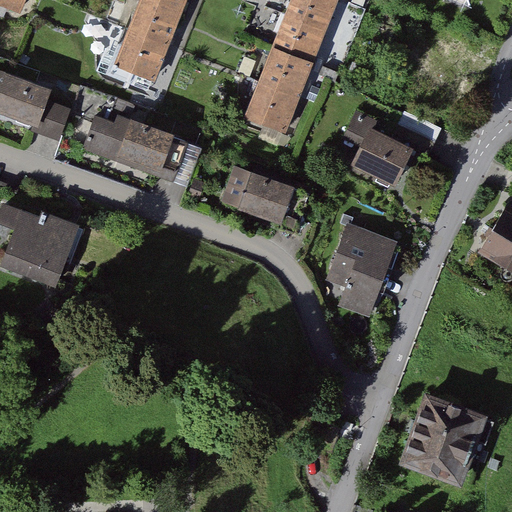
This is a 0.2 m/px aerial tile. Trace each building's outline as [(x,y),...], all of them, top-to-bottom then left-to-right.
[(0,0),(0,4),(23,14),(29,0),(0,0)] [(159,85),(188,0),(133,0),(110,68),(159,85)] [(334,0),(293,0),(288,15),(323,29),(334,0)] [(323,29),(288,15),(274,48),(310,63),(323,29)] [(479,54),(427,37),(410,87),(462,105),(479,54)] [(310,63),(274,48),(261,82),(297,97),(310,63)] [(50,92),(0,75),(0,119),(37,131),(50,92)] [(297,97),(261,82),(247,116),(284,130),(297,97)] [(173,134),(98,111),(85,155),(160,177),(173,134)] [(407,151),(353,124),(335,159),(390,186),(407,151)] [(282,224),(294,185),(237,167),(224,206),(282,224)] [(511,200),(511,199),(481,243),(511,263),(511,200)] [(80,230),(10,208),(0,241),(0,273),(61,292),(80,230)] [(374,308),(398,240),(348,223),(324,290),(374,308)] [(487,423),(420,399),(395,469),(462,493),(487,423)]
